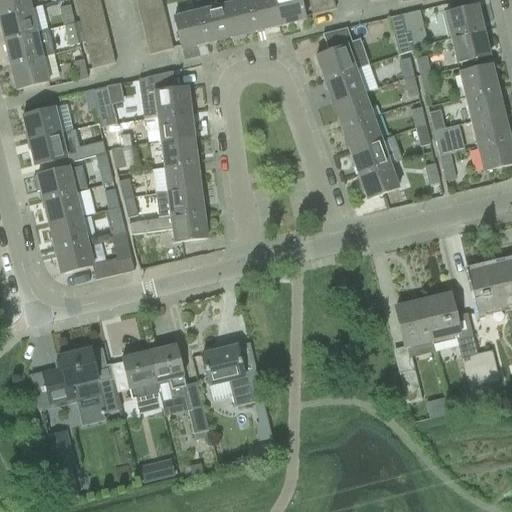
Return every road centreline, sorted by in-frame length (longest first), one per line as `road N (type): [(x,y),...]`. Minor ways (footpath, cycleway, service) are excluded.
road 1 (residential): [(342,242),(284,89),(268,75),(246,75),(231,85),(226,107),(248,266)]
road 2 (unclassified): [(19,267),(42,307),(64,311),(248,266)]
road 3 (unclassified): [(342,242),(511,204)]
